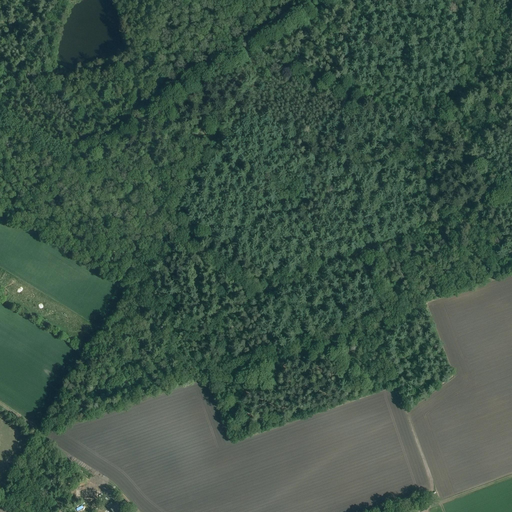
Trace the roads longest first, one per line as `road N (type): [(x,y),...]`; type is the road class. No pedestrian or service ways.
road 1 (track): [(361,252),(431,484),(424,511)]
road 2 (track): [(0,404),(42,433),(95,493),(122,494),(137,511)]
